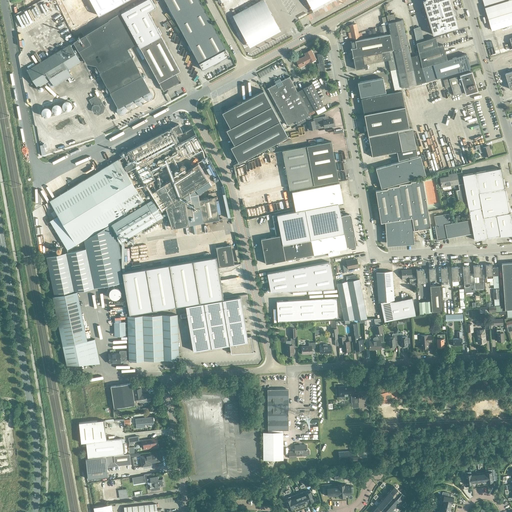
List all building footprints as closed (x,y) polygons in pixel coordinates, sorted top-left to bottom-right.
[(57,0),(74,29),(127,0),(57,0)] [(144,0),(121,13),(163,91),(180,82),(176,73),(180,71),(161,35),(151,18),(149,13),(148,11),(155,7),(151,0),(144,0)] [(199,0),(165,0),(203,70),(229,55),(199,0)] [(264,0),(260,0),(233,15),(250,48),(281,31),(264,0)] [(308,0),(313,9),(328,0),(308,0)] [(424,0),(424,1),(423,1),(433,35),(458,27),(450,0),(424,0)] [(511,0),(509,0),(485,7),(489,19),(511,11),(511,0)] [(511,11),(489,19),(492,30),(511,24),(511,11)] [(70,44),(27,70),(38,87),(51,79),(54,86),(72,75),(68,69),(81,61),(78,57),(81,55),(86,63),(96,65),(95,66),(95,67),(95,69),(95,70),(95,71),(96,72),(97,73),(98,73),(99,73),(100,74),(106,86),(106,88),(105,89),(105,90),(106,90),(106,92),(107,92),(108,93),(109,93),(110,94),(117,107),(117,108),(117,110),(117,111),(117,112),(118,113),(120,114),(121,115),(122,115),(123,114),(124,114),(125,113),(126,112),(126,111),(126,109),(126,108),(125,106),(124,105),(125,104),(125,105),(126,106),(126,107),(126,108),(127,109),(128,109),(130,110),(131,110),(133,109),(134,108),(135,107),(135,106),(135,105),(135,104),(135,103),(134,102),(134,101),(132,100),(134,99),(134,101),(135,102),(135,103),(135,104),(136,104),(137,105),(139,105),(140,105),(141,105),(142,104),(143,103),(144,102),(144,101),(144,100),(144,99),(144,98),(143,97),(142,96),(141,96),(143,95),(143,96),(143,97),(144,98),(145,99),(146,100),(147,100),(148,100),(150,100),(151,99),(152,98),(153,97),(153,95),(153,94),(152,92),(151,92),(151,91),(150,91),(150,90),(142,76),(141,76),(139,71),(139,70),(132,56),(131,56),(127,49),(136,44),(118,14),(108,20),(108,21),(86,34),(70,44)] [(388,22),(396,21),(394,14),(387,15),(388,22)] [(403,19),(396,21),(388,22),(398,69),(402,87),(416,84),(413,70),(411,57),(403,19)] [(352,39),(359,38),(356,24),(349,25),(350,30),(349,30),(351,39),(352,39)] [(416,43),(424,40),(420,27),(414,29),(416,43)] [(352,49),(353,58),(353,57),(393,50),(390,34),(355,41),(357,48),(352,49)] [(436,37),(424,40),(416,43),(419,55),(422,67),(433,64),(447,60),(443,44),(438,46),(436,37)] [(306,56),(296,61),(300,68),(306,65),(305,65),(309,63),(316,59),(311,50),(304,53),(306,56)] [(397,70),(393,50),(353,58),(356,70),(365,68),(365,69),(368,69),(367,64),(383,61),(389,60),(391,71),(397,70)] [(319,63),(317,64),(319,73),(325,71),(324,64),(321,53),(317,54),(319,63)] [(466,54),(447,60),(433,64),(437,78),(471,68),(466,54)] [(419,55),(411,57),(413,70),(417,69),(422,67),(419,55)] [(417,69),(413,70),(416,84),(416,85),(437,79),(437,78),(433,64),(422,67),(417,69)] [(402,89),(402,87),(398,69),(397,70),(391,71),(390,71),(394,91),(402,89)] [(462,80),(465,90),(466,94),(477,91),(472,72),(460,76),(462,80)] [(462,80),(460,81),(458,76),(450,79),(455,95),(463,93),(463,91),(465,90),(462,80)] [(289,77),(268,88),(288,125),(309,114),(309,113),(297,92),(289,77)] [(382,78),(358,83),(361,96),(385,92),(382,78)] [(303,89),(297,92),(309,113),(315,110),(315,111),(316,110),(317,114),(326,109),(324,106),(312,84),(303,88),(303,89)] [(263,91),(222,113),(230,128),(226,130),(234,145),(231,147),(239,162),(288,136),(263,91)] [(402,91),(361,99),(368,135),(409,127),(402,91)] [(102,102),(101,102),(101,101),(100,98),(95,97),(89,100),(91,103),(93,106),(92,109),(93,111),(96,112),(98,115),(103,112),(104,107),(102,102)] [(65,116),(74,116),(74,106),(65,106),(65,116)] [(56,109),(54,114),(45,112),(43,121),(53,123),(54,118),(62,120),(65,111),(56,109)] [(314,121),(308,122),(309,130),(316,128),(316,125),(324,123),(325,128),(334,126),(333,118),(324,120),(323,117),(314,119),(314,121)] [(54,122),(56,129),(65,127),(63,121),(54,122)] [(77,244),(112,223),(149,201),(146,195),(150,193),(144,183),(155,178),(147,163),(181,146),(176,137),(183,133),(178,124),(127,152),(128,153),(110,165),(107,166),(50,201),(59,215),(51,220),(68,249),(76,244),(77,244)] [(154,137),(163,132),(161,127),(152,131),(154,137)] [(418,155),(416,148),(412,128),(368,137),(372,157),(397,152),(399,160),(418,155)] [(75,138),(67,140),(68,147),(77,145),(75,138)] [(192,139),(191,140),(195,149),(201,147),(201,146),(198,139),(193,141),(192,139)] [(331,141),(282,151),(290,190),(339,181),(331,141)] [(186,143),(184,144),(189,153),(195,150),(191,143),(186,144),(186,143)] [(482,144),(475,146),(476,150),(478,149),(480,153),(483,152),(484,157),(491,155),(488,146),(483,148),(482,144)] [(419,157),(374,169),(380,189),(425,176),(419,157)] [(166,207),(168,205),(184,196),(195,189),(198,193),(211,185),(209,181),(198,163),(158,188),(155,190),(166,207)] [(216,175),(210,163),(206,165),(208,168),(211,174),(212,176),(216,175)] [(501,168),(488,171),(492,192),(505,190),(501,168)] [(479,195),(475,173),(462,175),(461,170),(462,174),(457,175),(452,176),(440,178),(441,183),(441,185),(442,187),(447,186),(447,190),(452,189),(451,185),(458,184),(460,190),(457,190),(460,205),(468,204),(469,212),(481,210),(479,195)] [(488,171),(475,173),(479,195),(492,192),(488,171)] [(388,189),(376,191),(381,222),(385,222),(387,221),(389,236),(387,236),(388,241),(389,240),(389,242),(391,243),(412,242),(410,230),(413,230),(430,227),(431,227),(423,179),(422,179),(411,181),(411,182),(399,184),(399,186),(387,187),(388,189)] [(328,256),(338,254),(338,250),(347,248),(347,247),(348,247),(348,248),(356,247),(354,237),(355,236),(351,215),(349,214),(341,216),(338,203),(343,203),(339,183),(292,192),(296,211),(277,215),(281,236),(261,239),(265,264),(285,260),(328,252),(328,256)] [(189,225),(203,222),(199,200),(198,193),(195,189),(184,196),(189,225)] [(505,190),(492,192),(479,195),(481,210),(508,205),(505,190)] [(168,205),(166,207),(172,228),(173,228),(189,225),(184,196),(168,205)] [(215,197),(199,200),(203,222),(219,219),(215,197)] [(149,201),(112,223),(123,242),(157,222),(158,224),(166,219),(164,216),(163,216),(152,199),(149,201)] [(510,215),(508,205),(481,210),(483,220),(496,218),(510,215)] [(481,210),(469,212),(471,220),(473,233),(474,240),(486,238),(483,220),(481,210)] [(473,233),(471,220),(452,223),(450,213),(434,216),(436,226),(435,226),(437,240),(473,233)] [(511,227),(510,215),(496,218),(499,235),(500,235),(511,234),(511,227)] [(499,235),(496,218),(483,220),(486,238),(499,235)] [(54,295),(53,295),(66,364),(99,363),(94,339),(87,341),(77,291),(123,282),(118,258),(121,257),(116,234),(113,234),(111,224),(84,240),(86,249),(46,256),(54,295)] [(231,246),(216,248),(220,267),(234,265),(231,246)] [(122,273),(129,314),(223,298),(216,257),(122,273)] [(346,261),(347,265),(343,265),(344,271),(348,271),(348,269),(358,267),(356,259),(346,261)] [(330,263),(268,274),(271,293),(335,289),(330,263)] [(505,310),(507,310),(507,318),(511,317),(511,263),(502,264),(505,310)] [(494,287),(494,288),(497,288),(499,288),(498,265),(492,266),(492,264),(486,265),(487,279),(493,278),(494,281),(494,284),(494,287)] [(473,266),(474,278),(475,289),(484,289),(483,278),(484,278),(483,269),(480,268),(480,265),(473,266)] [(475,289),(474,278),(470,278),(469,266),(462,266),(464,292),(475,292),(475,289)] [(423,269),(416,270),(417,284),(426,283),(425,274),(423,274),(423,269)] [(411,270),(401,271),(402,278),(409,278),(410,281),(416,281),(415,274),(412,275),(411,270)] [(392,271),(376,272),(378,302),(380,302),(394,301),(392,271)] [(364,303),(360,279),(357,279),(347,281),(352,305),(364,303)] [(352,305),(347,281),(337,283),(342,307),(352,305)] [(431,301),(432,312),(443,311),(441,285),(430,286),(431,301)] [(111,292),(112,305),(123,304),(123,292),(111,292)] [(193,351),(230,345),(231,353),(253,352),(251,335),(250,335),(250,336),(247,337),(241,297),(186,306),(193,351)] [(384,322),(416,315),(412,297),(394,301),(380,302),(384,322)] [(277,301),(278,321),(338,318),(336,298),(277,301)] [(432,313),(432,312),(431,301),(419,302),(420,314),(432,313)] [(365,309),(364,303),(352,305),(342,307),(343,313),(365,309)] [(367,319),(365,309),(343,313),(344,320),(345,320),(349,319),(350,319),(367,319)] [(127,316),(128,322),(128,330),(128,336),(129,361),(144,361),(164,360),(179,359),(177,314),(142,316),(127,316)] [(114,336),(126,336),(125,322),(114,322),(114,336)] [(352,336),(352,341),(352,342),(355,342),(356,350),(363,350),(362,340),(359,340),(358,339),(357,323),(350,324),(352,336)] [(378,337),(378,341),(369,342),(370,350),(381,349),(381,343),(384,342),(383,336),(384,336),(382,325),(374,326),(376,337),(378,337)] [(497,332),(495,332),(495,337),(497,337),(497,341),(501,341),(501,342),(503,342),(503,341),(504,341),(503,331),(500,331),(500,329),(497,329),(497,332)] [(484,330),(477,331),(478,343),(486,342),(484,330)] [(398,339),(397,333),(397,331),(395,331),(396,333),(392,333),(392,336),(389,337),(389,347),(395,347),(395,339),(398,339)] [(453,341),(451,341),(451,345),(462,345),(461,332),(457,332),(458,339),(453,339),(453,341)] [(403,333),(397,333),(398,339),(401,339),(401,346),(407,346),(407,336),(403,336),(403,333)] [(445,334),(437,335),(438,348),(442,348),(442,346),(444,346),(444,342),(445,342),(445,334)] [(420,345),(421,345),(421,349),(425,348),(428,348),(428,343),(428,342),(432,342),(431,335),(428,336),(427,335),(420,335),(421,341),(420,341),(419,343),(419,344),(420,345)] [(345,336),(339,337),(339,343),(343,343),(343,351),(343,352),(350,351),(349,341),(347,341),(345,340),(345,336)] [(290,345),(286,345),(286,355),(294,355),(294,347),(297,347),(297,339),(290,340),(290,345)] [(309,346),(302,347),(302,354),(312,354),(312,349),(316,348),(315,342),(309,342),(309,346)] [(331,345),(320,346),(320,353),(331,353),(331,345)] [(120,353),(109,354),(109,363),(120,363),(120,362),(127,361),(126,351),(120,351),(120,353)] [(132,383),(111,386),(114,408),(135,405),(132,383)] [(377,388),(378,393),(381,404),(400,399),(397,388),(395,383),(377,388)] [(350,386),(339,387),(339,396),(340,396),(340,397),(342,398),(343,398),(345,397),(345,396),(351,395),(352,403),(352,405),(353,407),(359,407),(359,402),(359,393),(354,393),(353,385),(350,385),(350,386)] [(289,389),(268,389),(268,430),(288,430),(288,422),(288,409),(289,409),(289,389)] [(141,390),(134,391),(136,401),(140,400),(140,402),(142,402),(144,403),(147,402),(148,401),(151,400),(150,393),(141,394),(141,390)] [(153,417),(135,419),(136,428),(145,427),(145,424),(149,424),(149,426),(154,425),(153,417)] [(100,420),(92,421),(79,423),(81,443),(86,442),(106,440),(104,420),(100,420)] [(268,432),(266,432),(263,432),(263,460),(265,460),(283,460),(282,430),(268,430),(268,432)] [(122,438),(106,440),(86,442),(88,457),(124,453),(122,438)] [(156,438),(142,440),(142,444),(143,444),(144,449),(157,447),(156,442),(157,442),(156,438)] [(388,440),(383,439),(382,438),(379,450),(386,451),(387,446),(388,440)] [(295,452),(289,452),(289,458),(296,458),(296,456),(308,455),(309,455),(310,454),(309,450),(309,449),(308,449),(307,449),(307,445),(295,445),(295,452)] [(357,452),(339,453),(339,461),(358,460),(357,452)] [(159,453),(140,456),(142,467),(152,465),(151,463),(160,461),(159,453)] [(129,454),(124,455),(114,456),(86,459),(88,479),(108,477),(107,468),(108,467),(131,464),(129,454)] [(494,469),(486,470),(487,482),(493,481),(492,476),(495,475),(494,469)] [(465,473),(465,474),(462,474),(462,476),(465,476),(466,484),(472,483),(470,472),(465,473)] [(146,483),(150,482),(151,487),(151,488),(151,491),(160,490),(160,486),(164,486),(163,477),(159,478),(159,474),(152,475),(152,473),(144,475),(145,479),(146,482),(146,483)] [(146,482),(145,479),(144,475),(132,477),(133,482),(136,482),(136,484),(146,482)] [(141,484),(141,486),(108,489),(109,492),(120,491),(120,493),(130,492),(132,492),(132,497),(137,496),(137,497),(141,497),(142,499),(147,499),(145,483),(141,484)] [(339,497),(346,496),(345,495),(351,495),(351,493),(353,492),(353,487),(351,487),(350,485),(345,486),(345,485),(338,485),(339,486),(327,487),(327,488),(325,489),(326,494),(328,494),(328,496),(339,495),(339,497)] [(391,486),(386,491),(392,497),(396,492),(391,486)] [(305,491),(309,502),(314,500),(310,490),(305,492),(305,491)] [(305,491),(300,493),(304,504),(309,502),(305,491)] [(386,491),(382,496),(387,501),(392,497),(386,491)] [(396,492),(392,497),(397,502),(402,497),(396,492)] [(443,492),(440,500),(452,503),(453,497),(448,496),(449,493),(443,492)] [(300,493),(295,495),(299,506),(304,504),(300,493)] [(290,497),(289,497),(294,508),(299,506),(295,495),(295,496),(295,497),(291,499),(290,497)] [(382,496),(377,501),(382,506),(387,501),(382,496)] [(289,497),(284,499),(288,509),(294,508),(289,497)] [(392,497),(387,501),(392,507),(397,502),(392,497)] [(377,501),(372,505),(378,511),(382,506),(377,501)] [(387,501),(382,506),(388,511),(392,507),(387,501)]
